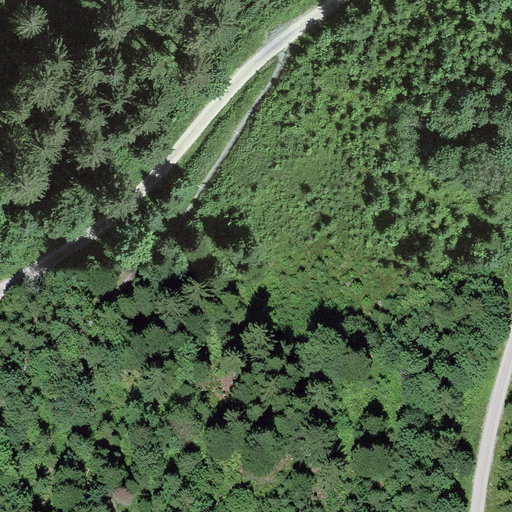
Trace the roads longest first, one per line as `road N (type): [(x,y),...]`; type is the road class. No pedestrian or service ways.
road 1 (track): [(0,298),(75,254),(169,173),(243,85)]
road 2 (track): [(511,342),(478,511)]
road 3 (track): [(243,85),(349,0)]
